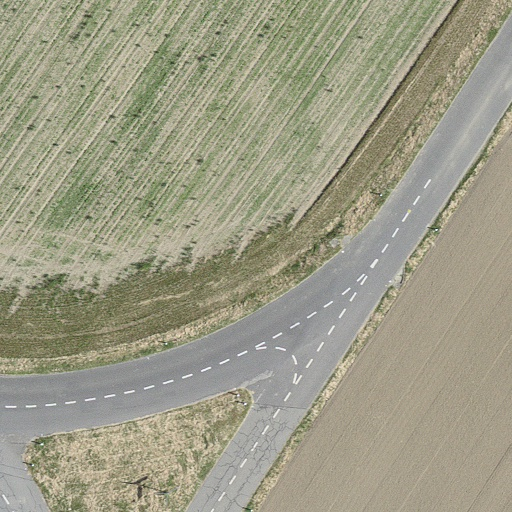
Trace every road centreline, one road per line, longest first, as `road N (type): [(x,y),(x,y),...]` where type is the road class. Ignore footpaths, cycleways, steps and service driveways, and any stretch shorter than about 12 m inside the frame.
road 1 (tertiary): [(332,321),(211,367),(68,401),(0,399)]
road 2 (tertiary): [(511,47),(332,321)]
road 3 (unclassified): [(332,321),(206,511)]
